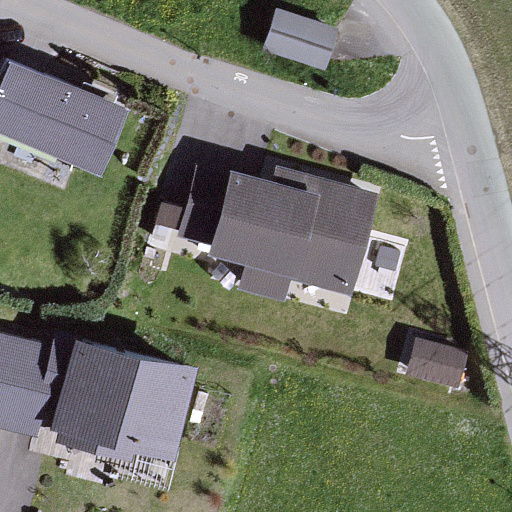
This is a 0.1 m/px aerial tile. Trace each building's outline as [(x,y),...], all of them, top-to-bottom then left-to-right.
[(330,27),(276,12),(267,44),(321,59),(330,27)] [(119,108),(10,61),(0,83),(0,123),(95,163),(119,108)] [(373,195),(273,169),(269,185),(197,167),(179,232),(247,250),(239,278),(278,288),(283,267),(349,285),(373,195)] [(0,418),(38,429),(41,416),(65,422),(61,437),(124,454),(128,437),(167,447),(190,364),(75,333),(70,351),(0,332),(0,418)] [(459,353),(418,341),(410,368),(452,379),(459,353)]
